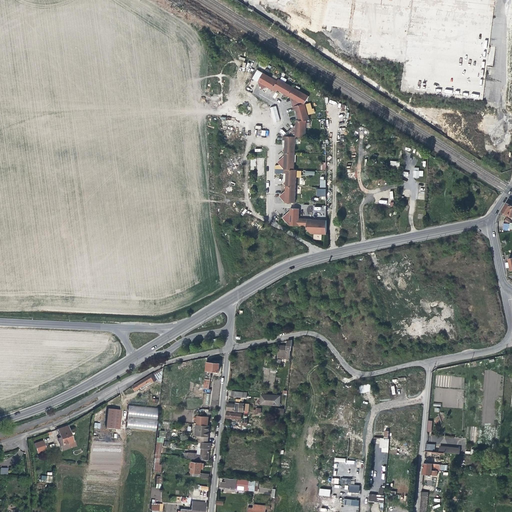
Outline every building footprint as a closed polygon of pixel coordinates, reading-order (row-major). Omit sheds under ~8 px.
[(286,203),(295,203),(296,171),(294,171),(296,138),(305,138),(306,122),(309,121),(305,105),(309,98),(280,81),(278,83),(265,74),(260,83),(262,91),(270,89),(277,93),(278,91),(284,95),(285,98),(289,97),(291,98),(294,112),(296,111),(299,121),(296,121),(296,126),(284,137),(283,141),(286,141),(285,149),(283,151),(285,154),(285,156),(278,163),(285,170),(284,174),(287,174),(287,181),(284,184),(286,187),(286,191),(280,197),(286,203)] [(269,108),(274,122),(280,120),(275,106),(269,108)] [(419,171),(419,167),(413,167),(413,177),(423,177),(423,171),(419,171)] [(511,205),(507,203),(502,211),(508,215),(511,216),(511,213),(511,205)] [(326,234),(326,221),(312,220),(299,219),(300,209),(291,209),(291,211),(283,218),(290,226),(307,227),(307,229),(311,234),(317,234),(317,233),(321,233),(321,234),(326,234)] [(278,345),(277,358),(289,359),(290,347),(278,345)] [(219,363),(210,362),(209,371),(218,372),(219,367),(219,363)] [(443,386),(444,367),(437,369),(434,371),(433,385),(443,386)] [(162,382),(163,368),(159,370),(132,386),(135,391),(141,387),(142,389),(157,380),(162,382)] [(432,389),(429,432),(437,433),(438,428),(440,429),(443,389),(432,389)] [(444,389),(443,404),(444,405),(444,407),(451,408),(452,405),(453,405),(454,390),(444,389)] [(261,394),(260,403),(279,405),(280,396),(261,394)] [(249,404),(239,403),(239,404),(227,403),(227,410),(244,412),(244,411),(248,412),(249,404)] [(156,430),(158,408),(128,406),(127,428),(156,430)] [(107,409),(105,428),(119,429),(120,410),(107,409)] [(209,416),(199,415),(198,424),(208,425),(209,416)] [(198,424),(197,424),(196,435),(200,435),(199,442),(208,443),(210,425),(208,425),(198,424)] [(60,438),(58,439),(59,442),(61,441),(63,445),(69,443),(68,443),(72,441),(67,426),(57,430),(60,438)] [(164,438),(156,438),(154,454),(160,455),(162,443),(163,443),(164,438)] [(380,438),(380,452),(388,452),(389,438),(380,438)] [(43,441),(34,444),(37,453),(46,450),(43,441)] [(63,445),(60,446),(62,451),(76,447),(74,441),(72,441),(68,443),(69,443),(63,445)] [(199,442),(198,442),(198,448),(197,448),(196,453),(188,452),(187,458),(208,460),(209,449),(210,449),(211,443),(208,443),(199,442)] [(242,456),(243,447),(229,445),(228,455),(242,456)] [(439,452),(425,450),(424,458),(431,458),(444,460),(445,453),(439,452)] [(160,458),(160,455),(154,454),(152,472),(160,473),(161,464),(158,464),(159,458),(160,458)] [(192,467),(191,472),(193,472),(193,476),(201,477),(201,473),(201,468),(204,468),(204,463),(191,462),(190,467),(192,467)] [(432,467),(440,468),(440,465),(423,463),(421,492),(424,492),(426,478),(427,474),(430,475),(436,475),(437,471),(431,470),(432,467)] [(220,487),(254,490),(256,481),(226,478),(225,482),(221,482),(220,487)] [(348,492),(359,493),(359,485),(354,485),(355,479),(340,478),(340,484),(349,485),(348,492)] [(318,495),(329,497),(330,490),(319,488),(318,495)] [(425,511),(428,492),(424,492),(421,492),(418,511),(425,511)] [(369,494),(368,501),(383,503),(384,496),(369,494)]
